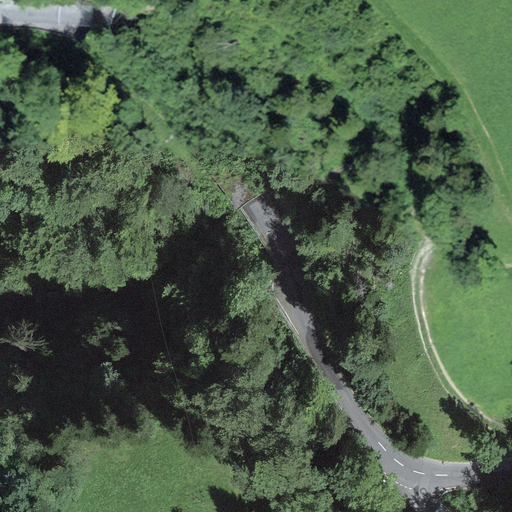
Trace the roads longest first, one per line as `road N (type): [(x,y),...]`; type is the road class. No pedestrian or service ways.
road 1 (unclassified): [(511,466),(456,476),(415,473),(392,459),(337,387),(270,234),(192,122),(91,31),(0,12)]
road 2 (track): [(511,263),(429,250),(418,271),(418,307),(447,385),(511,437)]
road 3 (track): [(370,0),(448,75),(511,206)]
